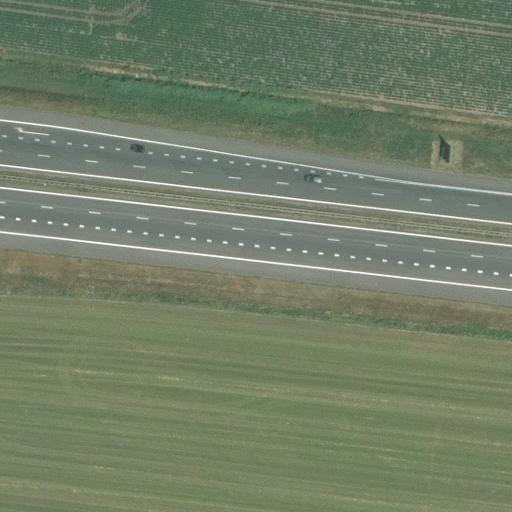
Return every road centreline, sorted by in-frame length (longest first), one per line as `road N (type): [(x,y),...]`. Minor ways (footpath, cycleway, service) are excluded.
road 1 (motorway): [(0,201),(511,260)]
road 2 (motorway): [(511,209),(0,151)]
